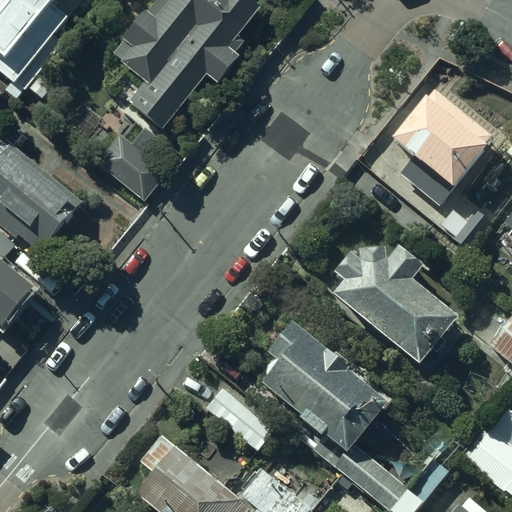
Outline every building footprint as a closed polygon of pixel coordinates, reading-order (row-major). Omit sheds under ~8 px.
[(0,0),(0,77),(10,86),(5,93),(16,102),(62,45),(54,39),(84,0),(0,0)] [(155,0),(107,62),(142,89),(127,108),(163,138),(260,14),(241,0),(155,0)] [(491,145),(436,101),(396,150),(451,195),(491,145)] [(152,174),(116,144),(93,171),(129,201),(152,174)] [(79,218),(4,159),(0,164),(0,240),(37,270),(79,218)] [(447,240),(458,248),(476,263),(497,236),(479,222),(472,230),(462,222),(447,240)] [(463,330),(419,295),(430,279),(406,259),(393,274),(394,260),(367,261),(367,266),(360,263),(341,284),(352,293),(340,307),(426,376),(463,330)] [(0,321),(24,290),(0,271),(0,321)] [(511,329),(488,359),(511,377),(511,329)] [(255,387),(330,446),(319,460),(381,511),(429,511),(450,482),(435,470),(412,500),(361,456),(396,413),(297,334),(255,387)] [(223,390),(206,412),(245,444),(263,423),(223,390)] [(509,504),(511,499),(511,457),(496,445),(472,475),(509,504)] [(303,511),(267,484),(245,511),(243,511),(179,460),(167,451),(146,477),(159,486),(137,511),(303,511)]
